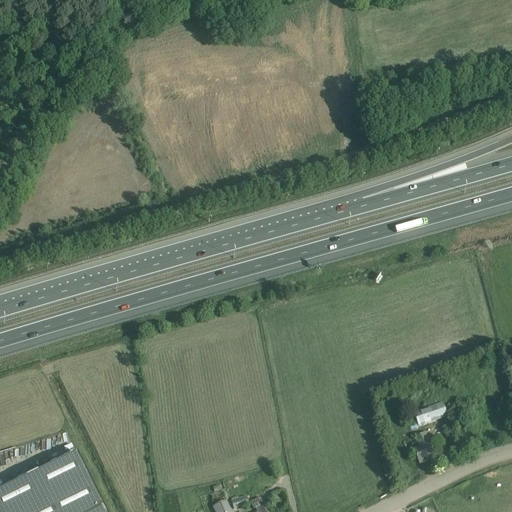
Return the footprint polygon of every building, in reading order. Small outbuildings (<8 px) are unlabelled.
[(447,416),(442,402),(414,412),(419,426),(443,418),(447,416)] [(413,452),(415,456),(419,465),(435,457),(428,444),(428,445),(423,434),(416,438),(421,448),(413,452)] [(105,511),(77,454),(0,492),(0,511),(105,511)] [(231,501),(234,509),(248,504),(246,496),(231,501)] [(213,508),(214,511),(230,511),(226,502),(213,508)] [(256,511),(270,511),(268,508),(266,503),(263,505),(255,509),(256,511)]
